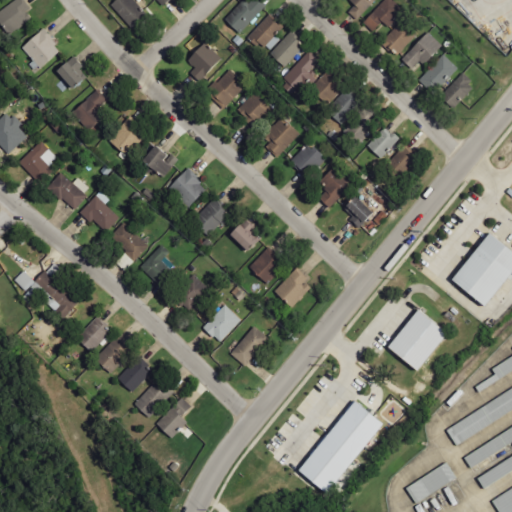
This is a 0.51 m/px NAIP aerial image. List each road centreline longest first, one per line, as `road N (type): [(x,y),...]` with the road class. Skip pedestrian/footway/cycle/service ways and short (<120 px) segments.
road 1 (tertiary): [(193,511),(229,450),(511,101)]
road 2 (residential): [(365,284),(135,71),(70,0)]
road 3 (residential): [(254,420),(103,273),(0,189)]
road 4 (residential): [(466,159),(300,0)]
